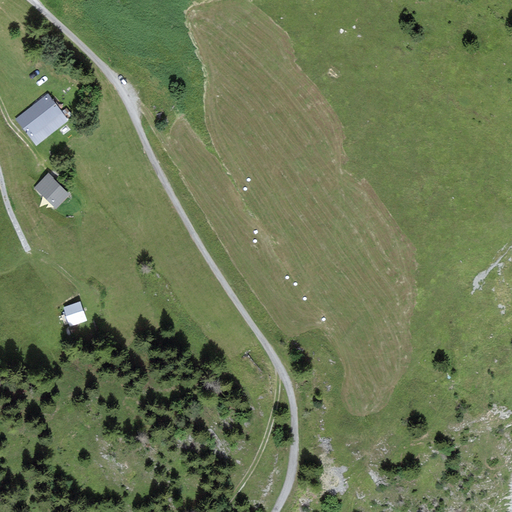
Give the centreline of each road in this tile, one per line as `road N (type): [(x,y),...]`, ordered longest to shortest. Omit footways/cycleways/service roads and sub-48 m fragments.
road 1 (residential): [(32,0),(121,89),(170,193),(283,372),(293,459),(274,511)]
road 2 (track): [(281,370),(264,445),(223,511)]
